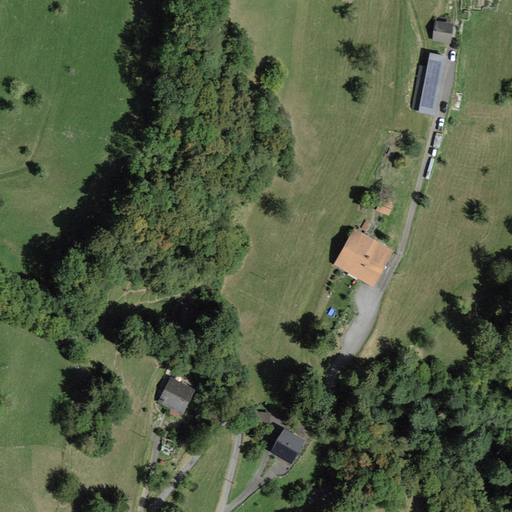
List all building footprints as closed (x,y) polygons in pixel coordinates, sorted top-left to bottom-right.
[(453,23),(435,21),(433,40),(451,42),(453,23)] [(447,55),(430,52),(419,112),(436,115),(447,55)] [(395,251),(354,228),(334,265),(375,287),(395,251)] [(196,389),(172,377),(159,401),(183,413),(196,389)] [(306,441),(285,429),(272,452),(293,464),(306,441)]
